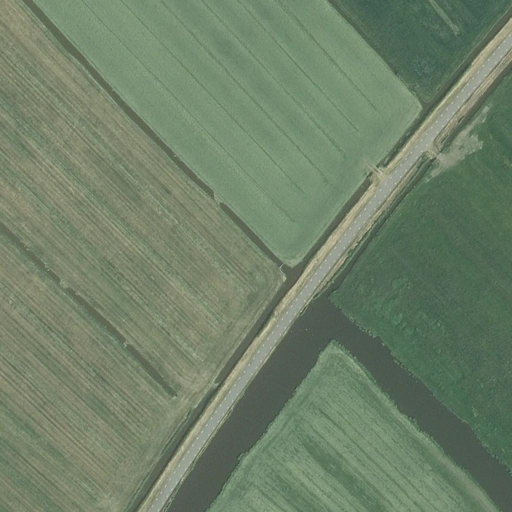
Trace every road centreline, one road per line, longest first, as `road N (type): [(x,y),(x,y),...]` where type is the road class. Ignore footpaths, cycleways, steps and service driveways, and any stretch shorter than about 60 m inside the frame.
road 1 (unclassified): [(151,511),(293,307),(511,40)]
road 2 (track): [(339,145),(357,160),(400,81),(404,50)]
